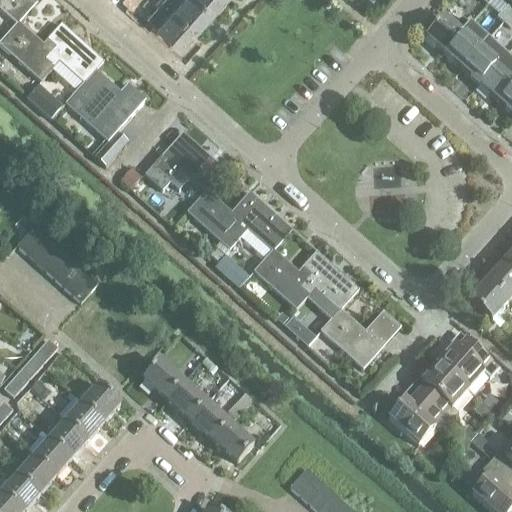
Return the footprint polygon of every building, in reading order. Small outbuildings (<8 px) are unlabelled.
[(29,0),(0,0),(0,11),(17,26),(17,27),(18,26),(19,26),(37,6),(29,0)] [(198,25),(169,0),(161,0),(148,16),(180,45),(198,25)] [(208,0),(169,0),(198,25),(215,6),(208,0)] [(503,26),(511,15),(511,12),(507,8),(497,20),(503,26)] [(510,32),(511,29),(511,15),(503,26),(510,32)] [(426,40),(444,56),(470,27),(462,20),(454,29),(444,20),(426,40)] [(17,26),(0,44),(0,47),(41,85),(54,70),(46,62),(57,50),(49,42),(44,48),(19,26),(18,26),(17,27),(17,26)] [(470,27),(444,56),(462,72),(488,43),(470,27)] [(57,50),(46,62),(54,70),(59,64),(84,86),(85,85),(86,86),(104,66),(61,28),(49,42),(57,50)] [(480,88),(506,59),(497,51),(488,43),(462,72),(480,88)] [(497,104),(511,87),(511,64),(506,59),(480,88),(497,104)] [(84,86),(66,106),(109,145),(129,122),(132,118),(137,112),(119,97),(111,106),(110,107),(86,86),(85,85),(84,86)] [(128,87),(119,97),(137,112),(144,105),(146,103),(128,87)] [(511,87),(498,104),(511,116),(511,87)] [(182,136),(162,158),(180,174),(172,184),(168,188),(178,197),(192,182),(206,195),(207,194),(225,174),(182,136)] [(180,174),(162,158),(154,168),(172,184),(180,174)] [(172,184),(154,168),(146,177),(164,193),(168,188),(172,184)] [(231,216),(207,194),(206,195),(188,215),(221,244),(216,250),(225,259),(243,238),(235,231),(245,218),(236,210),(231,216)] [(249,195),(236,210),(245,218),(235,231),(243,238),(248,233),(272,254),(273,255),(274,253),(274,254),(292,233),(249,195)] [(16,249),(18,251),(44,274),(61,254),(34,230),(16,249)] [(298,275),(274,254),(274,253),(273,255),(272,254),(254,275),(297,313),(310,298),(301,290),(312,278),(303,270),(298,275)] [(53,282),(70,262),(61,254),(44,274),(53,282)] [(511,254),(503,264),(511,271),(511,254)] [(316,255),(303,270),(312,278),(301,290),(310,298),(315,293),(339,314),(340,314),(341,313),(341,314),(359,293),(316,255)] [(224,259),(215,269),(224,276),(233,266),(224,259)] [(62,290),(80,271),(70,262),(53,282),(62,290)] [(511,301),(511,271),(503,264),(486,283),(509,304),(511,301)] [(71,298),(89,279),(80,271),(62,290),(71,298)] [(94,292),(98,287),(89,279),(71,298),(80,307),(89,297),(94,292)] [(509,304),(486,283),(469,303),(492,324),(509,304)] [(301,325),(319,336),(331,317),(312,306),(301,325)] [(283,311),(274,321),(283,329),(292,319),(283,311)] [(365,335),(341,314),(341,313),(340,314),(339,314),(321,334),(364,372),(384,349),(366,334),(365,335)] [(383,315),(375,324),(392,340),(401,330),(383,315)] [(392,340),(375,324),(366,334),(384,349),(392,340)] [(455,349),(438,367),(468,393),(484,375),(490,381),(499,371),(466,342),(457,351),(455,349)] [(13,402),(58,352),(48,343),(3,393),(13,402)] [(143,381),(167,403),(183,385),(159,364),(143,381)] [(468,393),(438,367),(422,385),(425,387),(416,396),(449,426),(458,415),(452,410),(468,393)] [(183,385),(167,403),(190,424),(206,406),(183,385)] [(99,387),(96,390),(93,387),(87,394),(90,397),(82,406),(104,425),(120,406),(99,387)] [(441,435),(449,426),(416,396),(409,405),(406,402),(389,421),(419,448),(435,430),(441,435)] [(272,420),(253,404),(247,410),(266,427),(272,420)] [(0,427),(12,414),(3,406),(0,408),(0,427)] [(82,406),(66,424),(88,443),(104,425),(82,406)] [(206,406),(190,424),(214,445),(230,427),(206,406)] [(66,424),(50,441),(72,461),(88,443),(66,424)] [(230,427),(214,445),(238,466),(254,449),(230,427)] [(50,441),(34,459),(56,479),(72,461),(50,441)] [(511,451),(506,458),(500,453),(491,463),(511,482),(511,451)] [(34,459),(18,477),(40,497),(56,479),(34,459)] [(511,511),(511,482),(491,463),(482,473),(488,478),(472,496),(489,511),(511,511)] [(306,472),(289,490),(299,498),(315,480),(306,472)] [(18,477),(2,495),(21,511),(26,511),(40,497),(18,477)] [(315,480),(299,498),(308,507),(324,488),(315,480)] [(324,488),(308,507),(313,511),(320,511),(334,497),(324,488)] [(21,511),(2,495),(0,498),(0,511),(21,511)] [(334,497),(320,511),(337,511),(343,505),(334,497)]
